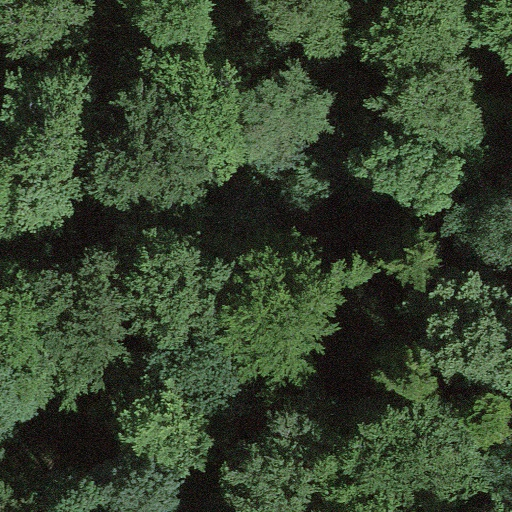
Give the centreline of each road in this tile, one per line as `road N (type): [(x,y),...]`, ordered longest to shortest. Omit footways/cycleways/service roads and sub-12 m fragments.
road 1 (track): [(511,134),(0,404)]
road 2 (track): [(511,282),(0,454)]
